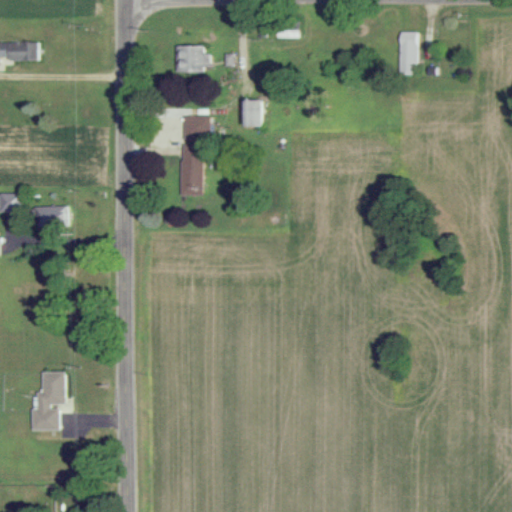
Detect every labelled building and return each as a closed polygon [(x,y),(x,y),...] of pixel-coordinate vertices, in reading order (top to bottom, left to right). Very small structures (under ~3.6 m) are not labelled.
[(417,31),(401,31),(401,70),(417,70),(417,31)] [(40,42),(0,42),(0,62),(40,63),(40,42)] [(212,53),(206,53),(206,45),(179,45),(179,71),(212,71),(212,53)] [(261,126),(261,98),(244,98),(244,126),(261,126)] [(212,138),(212,114),(185,114),(185,138),(212,138)] [(206,143),(184,143),(184,194),(206,194),(206,143)] [(25,192),(3,192),(3,210),(25,210),(25,192)] [(71,205),(38,205),(38,225),(71,225),(71,205)] [(68,405),(68,371),(46,371),(46,392),(39,392),(39,408),(35,408),(35,429),(63,429),(62,405),(68,405)]
